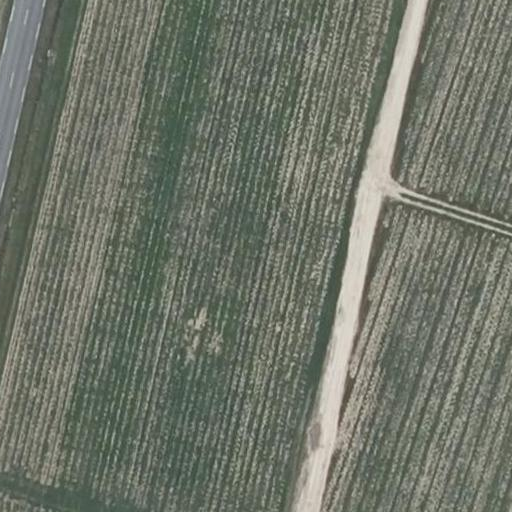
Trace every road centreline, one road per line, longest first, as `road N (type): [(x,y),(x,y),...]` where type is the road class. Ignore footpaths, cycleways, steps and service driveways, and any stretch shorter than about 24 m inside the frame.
road 1 (track): [(419,0),(301,511)]
road 2 (secondary): [(0,143),(32,0)]
